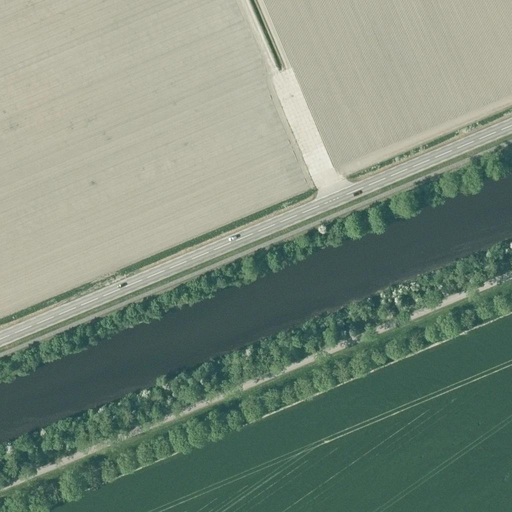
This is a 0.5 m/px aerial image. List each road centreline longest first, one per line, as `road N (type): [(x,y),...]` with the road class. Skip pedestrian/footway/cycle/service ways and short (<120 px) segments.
road 1 (primary): [(0,340),(511,126)]
road 2 (unclassified): [(0,487),(511,274)]
